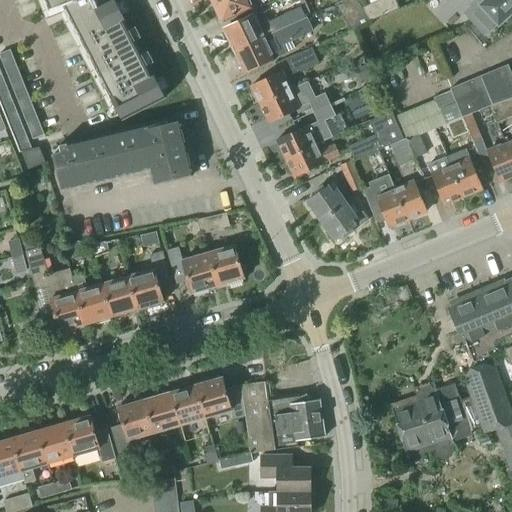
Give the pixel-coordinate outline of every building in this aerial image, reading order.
[(44,0),(49,10),(48,10),(49,12),(63,6),(117,111),(120,117),(122,121),(165,98),(163,93),(161,90),(156,81),(155,79),(149,68),(147,65),(142,55),(141,54),(136,44),(134,40),(129,31),(128,29),(124,23),(126,22),(123,17),(122,14),(117,5),(116,3),(114,0),(108,0),(99,5),(96,0),(44,0)] [(250,9),(246,0),(212,0),(211,1),(221,22),(250,9)] [(347,17),(360,11),(354,0),(350,0),(341,5),(347,17)] [(363,8),(370,22),(399,9),(395,0),(380,0),(367,6),(363,8)] [(454,0),(438,0),(444,11),(457,4),(454,0)] [(463,13),(483,37),(511,12),(511,13),(511,0),(475,0),(476,1),(463,13)] [(225,29),(235,52),(263,39),(287,28),(307,19),(301,7),(258,28),(253,16),(225,29)] [(263,39),(235,52),(245,73),(273,60),(268,48),(278,43),(280,47),(312,32),(307,19),(287,28),(263,39)] [(286,60),(293,75),(319,63),(312,49),(286,60)] [(6,52),(0,54),(0,58),(2,62),(13,58),(13,57),(11,52),(10,50),(6,52)] [(13,58),(2,62),(5,69),(16,65),(13,58)] [(16,65),(5,69),(7,76),(19,72),(16,65)] [(406,140),(407,140),(420,135),(436,129),(450,124),(463,119),(473,115),(491,108),(511,100),(511,73),(509,65),(450,89),(451,91),(433,98),(435,103),(395,119),(404,141),(406,140)] [(364,82),(373,78),(369,67),(359,71),(364,82)] [(19,72),(7,76),(10,83),(22,79),(19,72)] [(251,87),(260,106),(289,92),(289,91),(281,73),(251,87)] [(22,79),(10,83),(13,91),(25,86),(22,79)] [(289,92),(260,106),(269,125),(298,111),(297,110),(309,104),(314,115),(331,106),(325,94),(316,98),(308,82),(289,91),(289,92)] [(6,86),(0,88),(0,96),(9,93),(6,86)] [(25,86),(13,91),(16,98),(27,93),(25,86)] [(9,93),(0,96),(0,101),(1,104),(12,100),(9,93)] [(27,93),(16,98),(19,105),(30,100),(27,93)] [(12,100),(1,104),(4,111),(15,107),(12,100)] [(30,100),(19,105),(21,112),(33,107),(30,100)] [(511,100),(491,108),(498,123),(506,120),(511,135),(511,143),(506,146),(511,160),(511,100)] [(317,122),(277,141),(286,161),(314,147),(333,138),(325,122),(336,116),(331,106),(314,115),(317,122)] [(15,107),(4,111),(7,118),(18,114),(15,107)] [(33,107),(21,112),(24,119),(36,114),(33,107)] [(404,141),(395,119),(392,112),(369,122),(375,136),(348,147),(354,161),(391,146),(404,141)] [(18,114),(7,118),(10,125),(20,121),(18,114)] [(36,114),(24,119),(27,126),(39,121),(36,114)] [(463,119),(472,141),(481,138),(473,115),(463,119)] [(153,185),(193,175),(180,122),(167,125),(166,120),(59,146),(61,154),(53,155),(62,191),(149,169),(153,185)] [(463,120),(448,126),(454,140),(469,134),(463,120)] [(20,121),(10,125),(13,132),(23,128),(20,121)] [(39,121),(27,126),(30,133),(42,128),(39,121)] [(23,128),(13,132),(15,140),(26,135),(23,128)] [(42,128),(30,133),(33,140),(44,136),(45,136),(43,133),(42,128)] [(26,135),(15,140),(18,147),(29,142),(26,135)] [(407,140),(414,157),(427,152),(420,135),(407,140)] [(407,140),(406,140),(404,141),(391,146),(398,163),(414,157),(407,140)] [(29,142),(18,147),(21,153),(32,150),(29,142)] [(295,179),(323,166),(323,165),(340,157),(334,144),(317,153),(314,147),(286,161),(295,179)] [(499,184),(511,178),(511,160),(506,146),(487,154),(499,184)] [(30,150),(21,153),(29,170),(45,163),(39,148),(30,150)] [(447,157),(463,198),(482,191),(466,149),(447,157)] [(444,206),(463,198),(447,157),(428,164),(432,176),(444,206)] [(357,175),(352,162),(340,167),(346,179),(357,175)] [(361,185),(357,175),(346,179),(351,193),(363,188),(361,185)] [(408,221),(395,191),(388,175),(368,183),(370,188),(363,191),(376,223),(384,219),(389,229),(394,227),(397,228),(404,226),(405,222),(408,221)] [(414,183),(395,191),(408,221),(427,213),(414,183)] [(316,196),(306,203),(320,223),(347,205),(337,191),(333,194),(328,187),(324,191),(322,188),(314,194),(316,196)] [(356,218),(347,205),(320,223),(334,243),(343,236),(345,239),(354,233),(352,230),(356,227),(352,221),(356,218)] [(226,214),(199,221),(203,235),(230,227),(226,214)] [(22,257),(18,240),(8,243),(12,259),(22,257)] [(90,246),(93,258),(110,253),(107,242),(90,246)] [(63,246),(65,257),(82,254),(80,243),(63,246)] [(208,253),(218,285),(229,282),(230,286),(243,282),(242,279),(245,278),(235,246),(208,253)] [(75,328),(86,325),(72,278),(70,270),(48,275),(42,248),(26,252),(35,291),(46,288),(49,301),(51,301),(60,333),(63,332),(64,335),(76,331),(75,328)] [(179,248),(167,251),(175,280),(187,277),(192,294),(195,293),(196,296),(209,292),(208,288),(218,285),(208,253),(182,261),(179,248)] [(170,281),(162,253),(150,256),(154,270),(128,277),(137,310),(148,307),(149,309),(161,306),(160,302),(163,301),(158,285),(170,281)] [(26,272),(22,257),(12,259),(16,275),(26,272)] [(83,275),(72,278),(86,325),(97,322),(98,325),(110,321),(109,318),(112,317),(103,285),(88,289),(83,275)] [(137,310),(128,277),(103,285),(112,317),(115,316),(116,319),(128,316),(127,313),(137,310)] [(511,284),(450,311),(465,348),(467,348),(472,362),(496,352),(493,346),(511,337),(511,284)] [(41,311),(25,315),(29,330),(45,326),(41,311)] [(511,418),(496,373),(467,384),(485,436),(496,432),(511,478),(511,418)] [(196,386),(205,420),(231,412),(233,420),(245,416),(241,387),(226,391),(222,379),(219,380),(218,377),(206,380),(207,383),(196,386)] [(310,378),(266,383),(270,410),(313,404),(310,378)] [(173,393),(170,394),(180,427),(205,420),(196,386),(185,389),(184,386),(172,390),(173,393)] [(437,394),(391,408),(408,461),(436,453),(436,454),(438,457),(441,459),(444,460),(448,460),(451,458),(453,455),(454,452),(454,448),(453,445),(471,439),(456,389),(437,394)] [(154,434),(180,427),(170,394),(168,394),(167,391),(154,395),(155,398),(144,401),(154,434)] [(122,426),(111,429),(119,458),(131,454),(128,442),(154,434),(144,401),(134,404),(133,402),(120,405),(121,408),(118,409),(122,426)] [(278,436),(267,438),(269,452),(310,447),(308,433),(322,431),(318,404),(275,409),(278,436)] [(73,457),(100,450),(103,462),(115,459),(107,430),(95,434),(90,417),(87,418),(86,415),(74,418),(75,422),(64,425),(73,457)] [(41,432),(38,432),(47,465),(73,457),(64,425),(53,428),(53,425),(40,428),(41,432)] [(25,484),(36,482),(32,469),(47,465),(38,432),(36,433),(35,430),(22,433),(23,436),(13,439),(23,476),(25,484)] [(0,478),(21,472),(23,476),(13,439),(2,443),(1,439),(0,439),(0,478)] [(213,446),(203,449),(207,466),(217,462),(213,446)] [(158,453),(164,471),(173,469),(168,450),(158,453)] [(250,454),(233,459),(235,467),(252,463),(250,454)] [(277,479),(277,494),(310,494),(310,469),(285,469),(285,457),(262,457),(262,479),(277,479)] [(69,480),(53,484),(56,495),(72,491),(69,480)] [(151,483),(153,495),(176,492),(175,480),(151,483)] [(41,500),(56,495),(53,484),(38,489),(41,500)] [(153,495),(154,507),(178,504),(176,492),(153,495)] [(3,500),(6,511),(14,511),(31,507),(27,493),(3,500)] [(277,494),(269,494),(269,508),(261,508),(261,511),(310,511),(310,494),(277,494)]
